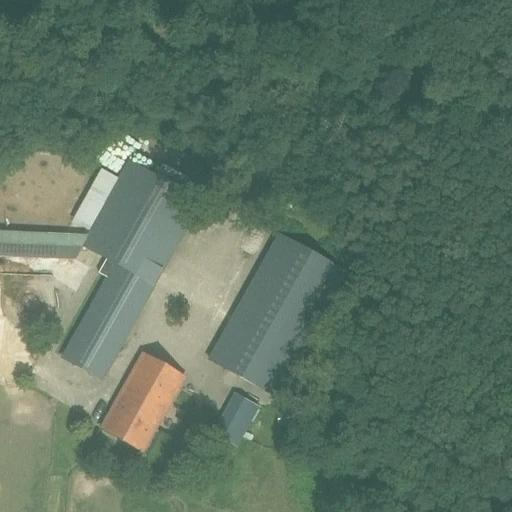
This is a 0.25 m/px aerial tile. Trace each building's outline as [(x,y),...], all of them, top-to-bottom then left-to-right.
[(100,380),(198,203),(128,163),(82,247),(105,260),(98,274),(107,279),(63,359),(100,380)] [(0,231),(0,257),(78,258),(78,233),(0,231)] [(276,232),(208,354),(271,389),(339,267),(276,232)] [(141,452),(183,378),(143,355),(101,430),(141,452)] [(210,437),(239,447),(256,403),(227,392),(210,437)] [(291,409),(275,411),(277,425),(293,423),(291,409)]
